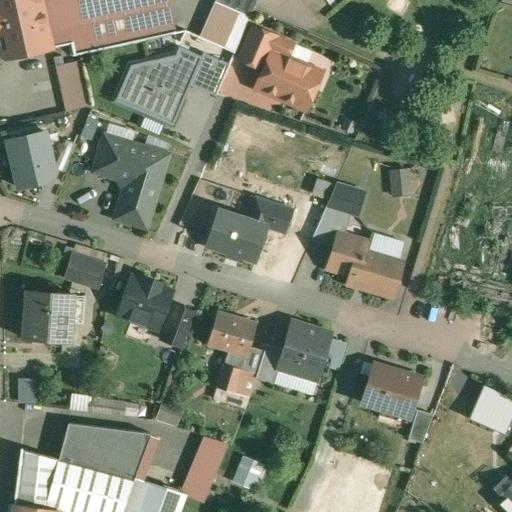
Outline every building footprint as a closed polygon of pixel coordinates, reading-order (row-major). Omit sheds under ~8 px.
[(0,0),(0,58),(1,59),(52,48),(48,28),(49,28),(41,0),(0,0)] [(41,0),(49,28),(166,2),(166,0),(41,0)] [(250,16),(257,0),(216,0),(216,1),(239,11),(250,16)] [(239,11),(216,1),(200,36),(223,47),(239,11)] [(49,28),(48,28),(52,48),(71,44),(73,55),(173,33),(166,2),(49,28)] [(294,43),(252,25),(247,37),(269,47),(259,68),(263,69),(256,87),(306,109),(315,89),(313,83),(319,71),(288,57),(294,43)] [(269,47),(247,37),(238,58),(259,68),(269,47)] [(198,68),(146,44),(136,64),(137,65),(129,82),(157,95),(148,114),(150,114),(176,126),(191,94),(187,92),(198,68)] [(231,57),(208,47),(192,82),(216,93),(231,57)] [(80,60),(56,66),(66,111),(90,106),(80,60)] [(88,117),(81,137),(93,141),(100,120),(88,117)] [(167,154),(105,135),(105,138),(101,140),(99,148),(100,152),(100,154),(105,156),(100,172),(121,179),(125,187),(120,206),(121,206),(150,215),(160,182),(158,182),(167,154)] [(44,140),(5,146),(13,192),(52,186),(44,140)] [(415,195),(414,168),(389,169),(391,196),(415,195)] [(223,180),(202,173),(190,202),(213,210),(223,180)] [(318,178),(314,193),(331,198),(336,183),(318,178)] [(247,220),(218,211),(207,244),(228,251),(227,255),(240,260),(242,255),(256,260),(267,227),(285,233),(285,232),(293,209),(274,203),(278,193),(259,187),(247,220)] [(150,215),(121,206),(117,218),(146,227),(150,215)] [(351,214),(326,206),(312,239),(334,246),(339,231),(345,233),(351,214)] [(403,261),(366,250),(369,240),(345,233),(339,231),(334,246),(328,268),(351,275),(348,284),(393,297),(403,261)] [(108,253),(76,243),(66,276),(97,286),(108,253)] [(160,283),(146,277),(145,281),(131,276),(117,313),(158,328),(172,291),(159,286),(160,283)] [(72,293),(28,290),(25,339),(69,342),(69,340),(64,340),(67,295),(72,295),(72,293)] [(196,313),(173,304),(161,338),(183,346),(196,313)] [(257,324),(217,312),(207,343),(229,350),(225,363),(243,369),(247,355),(257,324)] [(307,339),(284,332),(273,371),(296,378),(307,339)] [(330,346),(307,339),(296,378),(318,385),(330,346)] [(278,353),(263,348),(256,372),(271,376),(278,353)] [(243,369),(225,363),(218,386),(236,392),(243,369)] [(421,378),(373,364),(362,403),(409,417),(421,378)] [(257,373),(243,369),(236,392),(250,396),(257,373)] [(338,373),(324,369),(317,389),(332,393),(338,373)] [(19,378),(19,403),(38,403),(38,378),(19,378)] [(73,397),(72,412),(138,415),(139,401),(73,397)] [(179,426),(184,410),(163,403),(158,420),(179,426)] [(433,414),(417,409),(409,438),(423,442),(433,414)] [(122,511),(151,433),(69,422),(59,458),(66,460),(59,511),(122,511)] [(182,492),(207,501),(229,444),(205,434),(182,492)] [(59,458),(22,448),(13,511),(59,511),(66,460),(59,458)] [(234,482),(258,490),(267,462),(243,455),(234,482)] [(511,511),(511,488),(502,502),(511,511)]
